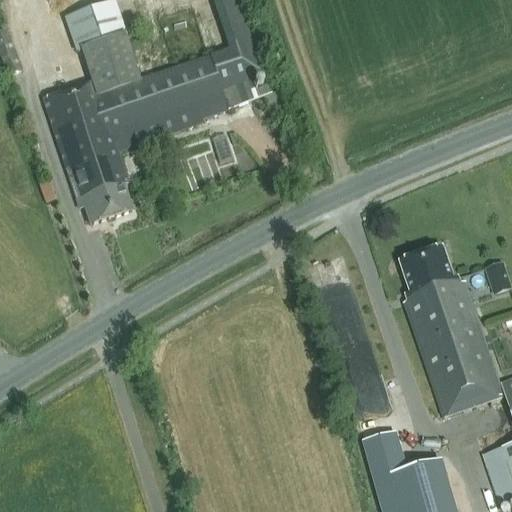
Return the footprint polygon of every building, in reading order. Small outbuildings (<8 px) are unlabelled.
[(210,61),(140,85),(112,3),(65,19),(77,56),(82,54),(92,85),(42,102),(76,202),(80,201),(90,228),(132,214),(123,187),(128,186),(117,154),(203,125),(202,121),(228,113),(210,61)] [(6,32),(0,34),(0,60),(8,80),(22,74),(6,32)] [(46,206),(55,202),(47,182),(38,186),(46,206)] [(444,423),(504,404),(467,287),(463,289),(459,277),(455,278),(446,250),(404,263),(413,292),(407,294),(411,306),(407,308),(444,423)] [(488,272),(492,283),(507,278),(504,267),(488,272)] [(511,382),(500,386),(511,421),(511,449),(502,453),(511,484),(511,382)] [(448,511),(435,467),(378,484),(385,511),(448,511)]
